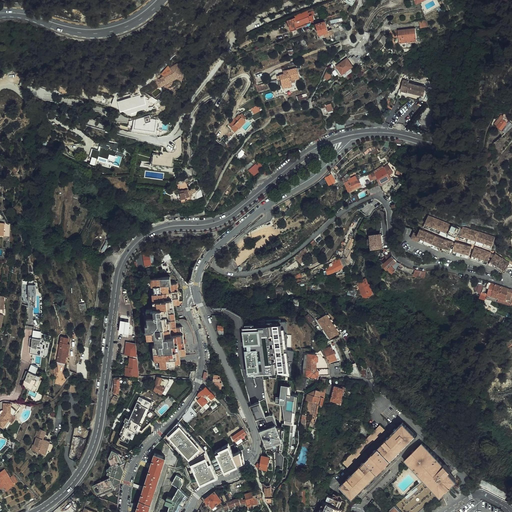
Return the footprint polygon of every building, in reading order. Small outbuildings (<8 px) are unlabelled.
[(290,16),(291,19),(292,18),(306,14),(306,12),(307,12),(306,10),(292,15),(290,16)] [(293,23),(293,25),(296,23),(299,23),(301,22),(307,20),(311,18),(309,11),(307,12),(306,12),(306,14),(292,18),(291,19),(293,23)] [(313,22),(313,24),(316,31),(325,28),(324,23),(322,18),(321,16),(319,17),(312,19),(312,21),(313,22)] [(396,27),(396,33),(399,32),(400,38),(412,36),(416,35),(414,24),(407,26),(396,27)] [(325,28),(316,31),(316,32),(317,33),(317,34),(318,34),(321,33),(322,33),(323,33),(323,34),(324,34),(327,33),(328,36),(332,35),(332,34),(331,31),(331,29),(330,27),(330,26),(325,28)] [(399,32),(396,33),(398,40),(409,38),(416,37),(416,35),(412,36),(400,38),(399,32)] [(338,69),(341,72),(351,65),(345,57),(337,63),(335,64),(338,69)] [(174,69),(170,61),(168,62),(169,65),(158,72),(157,72),(156,77),(162,79),(166,77),(167,73),(172,70),(173,70),(174,69)] [(277,74),(280,84),(290,81),(289,78),(297,75),(294,65),(286,68),(286,71),(277,74)] [(398,76),(397,86),(398,86),(398,87),(405,88),(404,89),(414,91),(421,92),(422,88),(423,84),(421,84),(414,82),(406,81),(407,77),(407,76),(401,75),(400,77),(398,76)] [(120,100),(119,100),(123,102),(122,104),(127,106),(130,105),(132,101),(138,99),(142,101),(145,100),(147,96),(139,92),(138,89),(123,94),(120,100)] [(254,113),(261,110),(259,105),(252,108),(254,113)] [(417,126),(429,130),(436,111),(425,106),(417,126)] [(232,115),(226,123),(228,125),(233,129),(236,126),(242,118),(239,115),(236,113),(233,116),(232,115)] [(339,115),(332,117),(334,125),(341,123),(339,115)] [(128,130),(157,134),(159,119),(150,117),(150,119),(131,116),(128,130)] [(503,120),(496,126),(500,130),(507,123),(504,120),(506,119),(504,117),(502,119),(503,120)] [(92,143),(90,150),(97,152),(96,154),(106,157),(108,149),(114,150),(116,145),(110,143),(109,144),(100,141),(99,146),(92,143)] [(388,160),(382,165),(380,166),(372,170),(375,175),(377,181),(378,182),(379,184),(380,188),(385,190),(385,191),(388,188),(393,184),(394,182),(397,178),(397,173),(396,173),(393,171),(393,170),(395,165),(395,164),(388,160)] [(149,161),(145,163),(145,167),(148,167),(147,170),(150,171),(153,174),(159,175),(163,172),(166,173),(170,170),(167,166),(166,164),(164,163),(149,161)] [(259,169),(260,170),(262,172),(268,167),(265,164),(259,169)] [(372,170),(371,167),(364,171),(366,173),(368,178),(371,177),(375,175),(372,170)] [(329,184),(337,180),(332,172),(325,176),(329,184)] [(346,179),(342,181),(346,188),(351,185),(358,181),(356,176),(355,177),(354,176),(346,180),(346,179)] [(371,184),(373,190),(376,189),(379,188),(380,188),(379,184),(378,182),(371,184)] [(394,184),(394,182),(393,184),(388,188),(385,191),(387,193),(392,189),(393,187),(394,184)] [(182,197),(187,195),(187,194),(187,193),(187,192),(185,189),(185,188),(185,187),(181,188),(181,186),(176,188),(177,191),(175,191),(176,193),(176,194),(179,196),(179,197),(182,197)] [(426,211),(422,220),(425,221),(424,223),(434,227),(434,226),(435,225),(438,226),(438,227),(437,228),(441,230),(442,228),(448,231),(447,232),(452,234),(453,232),(457,224),(432,213),(426,211)] [(459,225),(457,234),(462,236),(462,234),(468,235),(468,237),(478,240),(478,238),(482,239),(481,241),(486,242),(486,241),(489,242),(490,242),(492,232),(487,231),(474,227),(465,225),(460,223),(459,225)] [(436,247),(437,243),(439,240),(441,235),(434,232),(418,225),(415,230),(411,228),(408,234),(424,241),(436,247)] [(371,231),(368,234),(369,243),(372,245),(377,244),(380,241),(379,233),(376,230),(371,231)] [(441,241),(440,244),(439,248),(447,250),(448,246),(450,242),(450,239),(450,238),(442,236),(441,241)] [(453,239),(452,242),(451,247),(450,251),(465,255),(466,255),(467,251),(469,242),(465,241),(453,238),(453,239)] [(113,248),(117,251),(121,246),(117,243),(113,248)] [(487,252),(488,250),(488,249),(472,243),(469,252),(468,256),(484,261),(485,257),(487,252)] [(102,255),(105,257),(111,247),(108,245),(102,255)] [(390,252),(388,245),(381,249),(385,256),(390,252)] [(153,263),(153,262),(151,253),(151,250),(146,251),(146,253),(145,253),(144,251),(142,254),(144,266),(149,265),(149,263),(153,263)] [(492,251),(490,253),(487,258),(486,260),(487,262),(496,265),(502,267),(506,259),(492,251)] [(164,264),(170,260),(167,255),(160,252),(158,256),(164,264)] [(390,267),(391,265),(397,260),(396,259),(393,257),(394,256),(390,252),(385,256),(381,259),(385,264),(386,263),(390,267)] [(235,264),(230,255),(222,259),(221,259),(224,266),(225,267),(227,267),(235,264)] [(329,263),(327,263),(323,265),(321,265),(322,268),(323,268),(324,268),(327,267),(328,266),(329,269),(333,267),(338,265),(341,263),(344,260),(341,257),(338,258),(333,260),(329,263)] [(170,372),(176,372),(175,364),(182,364),(181,356),(187,356),(184,327),(177,327),(175,306),(181,306),(178,285),(178,284),(172,285),(171,277),(150,279),(151,287),(154,287),(155,293),(152,293),(154,308),(146,308),(148,323),(146,323),(148,338),(156,338),(157,345),(154,345),(156,367),(169,365),(170,372)] [(500,283),(489,279),(487,284),(485,289),(485,290),(493,293),(493,295),(496,296),(496,294),(500,283)] [(24,309),(29,309),(29,307),(31,307),(31,302),(31,286),(30,286),(30,281),(19,281),(17,305),(22,307),(24,307),(24,309)] [(496,294),(508,298),(511,286),(510,286),(500,283),(496,294)] [(361,288),(356,288),(356,293),(360,295),(365,294),(364,284),(360,285),(361,288)] [(495,298),(495,297),(496,296),(493,295),(493,293),(485,290),(485,289),(484,289),(480,288),(480,287),(475,285),(475,286),(479,292),(480,293),(495,298)] [(309,314),(305,317),(311,323),(315,320),(309,314)] [(319,320),(325,329),(334,323),(328,314),(319,320)] [(255,327),(238,329),(245,377),(280,372),(291,374),(294,350),(287,348),(287,320),(281,319),(254,322),(255,327)] [(119,335),(129,336),(130,321),(121,320),(119,335)] [(340,332),(334,323),(325,329),(332,338),(340,332)] [(28,349),(27,355),(35,355),(36,347),(37,340),(29,339),(28,349)] [(64,346),(65,340),(57,339),(54,365),(63,366),(64,359),(66,359),(67,346),(64,346)] [(139,377),(135,339),(126,339),(125,346),(131,346),(130,353),(129,362),(127,362),(125,372),(125,375),(139,377)] [(337,359),(338,362),(342,360),(338,353),(340,352),(338,350),(337,350),(335,345),(324,350),(330,363),(337,359)] [(312,375),(313,376),(316,376),(317,374),(317,370),(316,369),(316,361),(318,360),(318,356),(316,355),(306,354),(303,368),(303,376),(306,376),(308,375),(312,375)] [(321,376),(330,375),(329,365),(326,358),(320,360),(321,376)] [(35,368),(29,366),(26,373),(33,375),(35,368)] [(20,387),(32,393),(34,388),(35,382),(36,376),(33,375),(26,373),(22,381),(20,387)] [(214,383),(220,389),(221,389),(222,382),(220,382),(220,378),(219,378),(219,375),(214,374),(213,382),(214,382),(214,383)] [(169,380),(158,377),(156,384),(153,384),(151,388),(166,392),(169,380)] [(326,386),(325,389),(324,393),(332,395),(333,393),(335,386),(326,384),(326,386)] [(291,424),(294,424),(300,396),(293,395),(292,386),(282,385),(281,397),(277,396),(276,403),(283,404),(285,419),(284,423),(291,424)] [(341,387),(335,386),(333,393),(342,396),(343,391),(344,391),(346,386),(341,385),(341,387)] [(198,394),(201,398),(205,394),(206,393),(212,399),(216,396),(206,386),(198,394)] [(77,389),(70,388),(68,397),(76,399),(77,389)] [(317,404),(322,405),(324,393),(325,389),(320,388),(319,391),(316,390),(308,394),(307,399),(317,402),(317,404)] [(342,396),(333,393),(332,395),(331,399),(336,401),(336,403),(341,404),(342,401),(340,400),(342,396)] [(201,398),(207,404),(209,402),(211,401),(205,394),(201,398)] [(117,436),(125,440),(128,435),(133,425),(135,426),(138,422),(139,420),(144,411),(146,412),(152,402),(140,395),(128,416),(125,414),(123,418),(124,419),(118,430),(119,431),(117,436)] [(249,406),(256,421),(265,417),(258,402),(249,406)] [(7,404),(5,404),(4,410),(4,411),(1,415),(0,416),(0,424),(6,429),(9,426),(8,424),(10,421),(11,422),(16,416),(14,415),(17,411),(12,407),(12,404),(10,404),(9,405),(7,404)] [(312,416),(312,417),(311,420),(311,425),(310,429),(314,430),(317,417),(316,417),(318,405),(312,404),(312,408),(310,408),(309,411),(311,411),(310,416),(312,416)] [(265,417),(256,421),(264,440),(263,449),(280,450),(285,456),(292,450),(293,431),(291,431),(291,424),(284,423),(282,423),(282,426),(277,426),(275,420),(273,421),(270,415),(265,417)] [(227,444),(209,453),(206,446),(203,442),(182,420),(168,434),(190,468),(196,488),(213,478),(241,466),(239,453),(232,455),(227,444)] [(133,425),(128,435),(130,436),(134,429),(136,431),(140,424),(138,422),(135,426),(133,425)] [(346,482),(342,486),(353,498),(415,435),(403,423),(391,435),(391,436),(387,440),(386,439),(383,443),(384,443),(374,453),(374,452),(370,456),(371,456),(362,466),(361,465),(357,469),(358,469),(349,479),(349,478),(345,481),(346,482)] [(385,430),(380,425),(343,463),(348,468),(385,430)] [(44,431),(36,429),(33,437),(35,438),(32,445),(31,445),(29,450),(44,455),(48,441),(42,440),(44,431)] [(236,442),(247,433),(243,429),(232,437),(236,442)] [(395,506),(388,511),(419,511),(439,495),(455,479),(449,473),(451,471),(445,465),(444,466),(422,443),(405,461),(425,481),(395,506)] [(129,457),(112,450),(109,459),(112,465),(110,467),(109,469),(108,469),(107,470),(107,471),(108,472),(107,475),(109,478),(92,487),(99,498),(117,505),(119,487),(121,479),(120,478),(122,472),(123,473),(126,465),(129,457)] [(331,468),(336,471),(346,453),(340,450),(331,468)] [(136,511),(147,511),(165,458),(155,455),(136,511)] [(0,492),(2,492),(4,495),(13,488),(9,482),(4,473),(0,475),(0,492)] [(185,481),(185,478),(178,474),(173,483),(179,487),(173,498),(168,497),(166,503),(171,504),(168,511),(181,511),(191,496),(182,487),(185,481)] [(13,479),(9,482),(13,488),(18,485),(13,479)] [(267,485),(263,483),(262,484),(265,487),(266,495),(271,495),(270,485),(267,485)] [(205,502),(207,504),(212,509),(222,499),(213,488),(206,493),(203,496),(207,500),(205,502)] [(261,494),(260,489),(251,492),(244,493),(245,496),(246,499),(243,499),(242,497),(239,498),(233,500),(231,501),(223,505),(221,506),(222,506),(223,506),(225,509),(236,505),(241,503),(242,507),(247,505),(248,506),(258,503),(261,502),(260,498),(257,499),(257,498),(262,496),(261,494)] [(351,511),(352,504),(344,502),(337,499),(328,496),(324,506),(323,505),(321,509),(322,509),(321,511),(351,511)] [(262,497),(260,498),(261,502),(258,503),(248,506),(248,508),(261,504),(265,503),(264,500),(262,497)]
